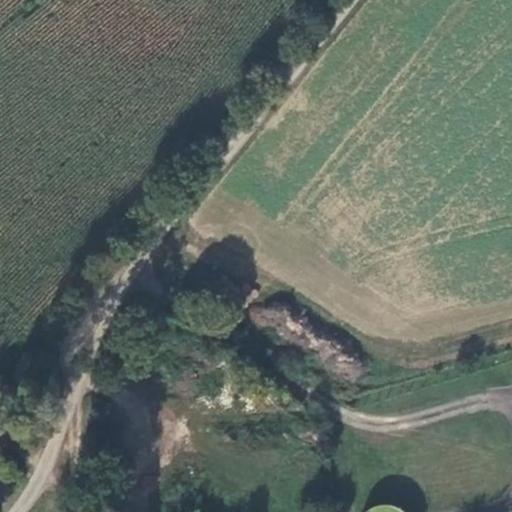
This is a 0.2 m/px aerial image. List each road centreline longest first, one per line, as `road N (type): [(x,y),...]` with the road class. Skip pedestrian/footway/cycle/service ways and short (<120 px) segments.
road 1 (unclassified): [(345,0),(159,238),(94,338),(24,511)]
road 2 (track): [(0,432),(45,475),(82,489),(83,511)]
